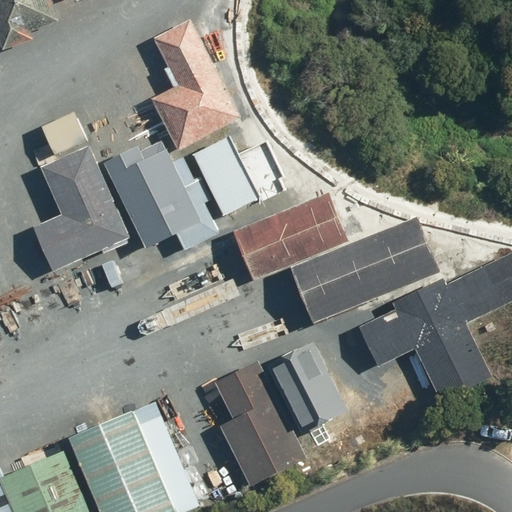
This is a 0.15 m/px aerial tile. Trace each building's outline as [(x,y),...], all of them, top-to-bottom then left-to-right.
[(5,0),(0,0),(0,22),(13,17),(5,0)] [(194,24),(157,45),(172,72),(167,74),(178,93),(156,105),(184,155),(247,121),(194,24)] [(122,42),(77,66),(91,91),(71,101),(88,133),(103,125),(113,146),(163,119),(122,42)] [(29,59),(0,74),(0,136),(5,146),(19,138),(43,184),(98,155),(58,81),(44,89),(29,59)] [(306,120),(218,175),(223,182),(221,185),(228,196),(231,196),(236,203),(240,201),(258,228),(318,190),(317,188),(340,174),(327,154),(337,148),(325,130),(318,134),(314,127),(311,128),(306,120)] [(69,196),(0,224),(0,242),(19,289),(68,268),(64,255),(95,243),(97,247),(140,226),(195,196),(160,129),(62,180),(69,196)] [(284,220),(267,232),(262,255),(280,280),(276,283),(287,296),(296,312),(384,254),(382,251),(393,243),(351,179),(338,187),(338,186),(314,199),(313,197),(281,216),(284,220)] [(74,300),(61,306),(83,360),(97,354),(98,356),(133,341),(132,339),(148,332),(131,292),(113,299),(107,283),(73,297),(74,300)] [(400,314),(372,325),(409,419),(462,398),(425,304),(400,314)] [(62,320),(0,347),(0,390),(5,402),(84,371),(73,345),(62,320)] [(366,353),(311,374),(341,452),(396,431),(366,353)] [(264,390),(245,397),(277,481),(324,463),(321,456),(335,450),(331,440),(334,438),(303,355),(273,367),(280,385),(272,388),(267,374),(260,377),(264,390)] [(223,397),(154,428),(192,511),(234,493),(227,478),(239,473),(232,458),(235,457),(225,437),(238,432),(223,397)] [(186,511),(142,407),(79,434),(112,511),(186,511)] [(40,461),(7,477),(22,511),(99,511),(72,448),(40,461)]
